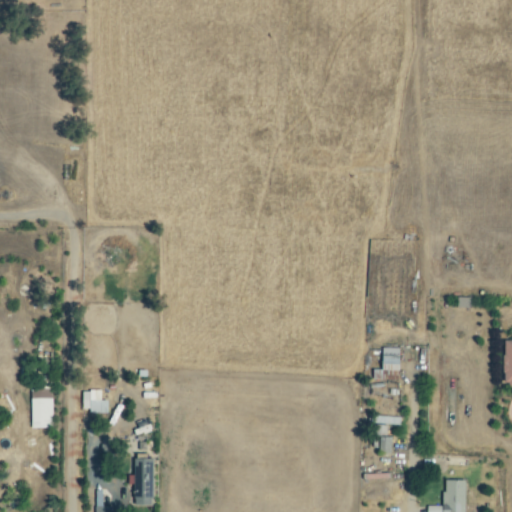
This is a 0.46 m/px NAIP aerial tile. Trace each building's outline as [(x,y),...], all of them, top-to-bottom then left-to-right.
[(500,389),(511,388),(511,340),(499,341),(500,389)] [(396,381),(397,348),(379,347),(378,370),(370,369),(370,380),(396,381)] [(50,389),(29,389),(30,428),(51,428),(50,389)] [(98,390),(86,390),(87,412),(106,411),(106,400),(99,400),(98,390)] [(150,460),(131,459),(130,505),(150,505),(150,460)] [(462,511),(462,480),(441,480),(441,506),(425,506),(424,511),(462,511)]
